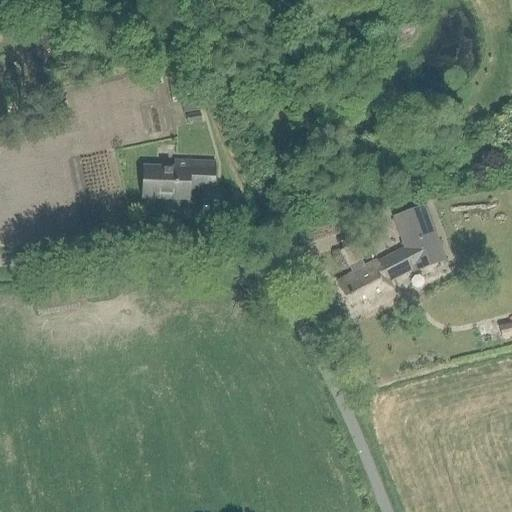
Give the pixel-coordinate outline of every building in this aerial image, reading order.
[(191,69),(177,71),(184,114),(197,112),(191,69)] [(200,113),(186,115),(188,125),(201,123),(200,113)] [(213,189),(214,163),(175,162),(174,169),(143,168),(142,198),(188,200),(189,188),(213,189)] [(413,273),(445,261),(425,207),(393,218),(404,250),(377,264),(376,262),(363,269),(351,247),(341,253),(352,275),(336,283),(351,310),(366,302),(369,309),(394,295),(387,283),(412,271),(413,273)] [(78,300),(108,297),(106,283),(36,290),(38,312),(79,308),(78,300)] [(511,321),(497,325),(501,340),(511,337),(511,321)]
